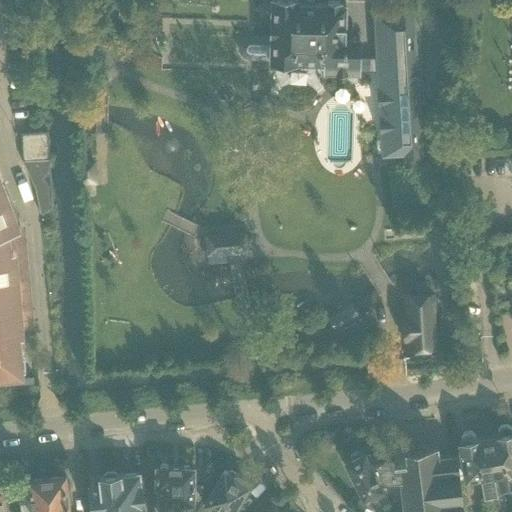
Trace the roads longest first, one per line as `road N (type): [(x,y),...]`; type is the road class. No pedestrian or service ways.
road 1 (residential): [(0,434),(262,410)]
road 2 (residential): [(262,410),(511,380)]
road 3 (residential): [(324,511),(268,447),(262,410)]
